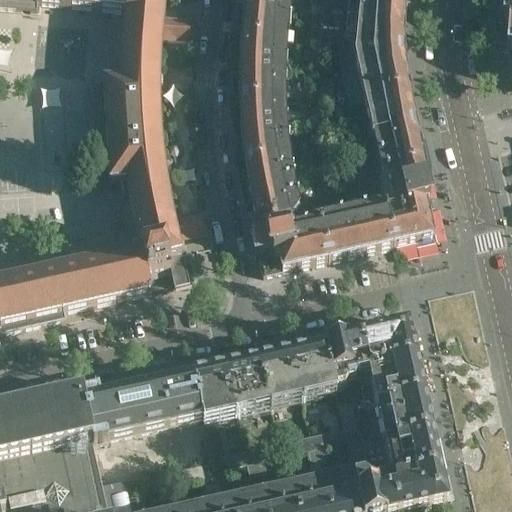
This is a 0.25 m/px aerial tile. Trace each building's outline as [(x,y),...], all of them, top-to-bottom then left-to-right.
[(160,107),(160,89),(160,78),(160,66),(161,55),(162,43),(194,46),(196,26),(164,23),(165,0),(0,0),(0,12),(36,16),(38,10),(125,16),(124,24),(120,72),(115,71),(114,86),(103,87),(109,183),(109,189),(120,188),(123,203),(128,202),(139,252),(140,256),(138,256),(136,254),(132,255),(131,258),(59,274),(57,265),(31,271),(33,280),(10,285),(8,276),(0,277),(0,339),(65,325),(64,318),(151,299),(149,287),(150,287),(149,282),(154,281),(153,277),(170,273),(167,259),(180,256),(178,245),(210,238),(205,218),(173,225),(170,209),(167,192),(166,180),(165,174),(164,168),(163,156),(162,143),(161,137),(161,131),(160,119),(160,107)] [(290,15),(282,15),(283,0),(238,0),(238,13),(246,13),(243,46),(282,47),(284,33),(288,33),(290,15)] [(402,23),(403,0),(365,0),(364,21),(402,23)] [(511,0),(503,0),(501,25),(502,26),(505,27),(511,27),(511,0)] [(400,61),(402,23),(364,21),(363,44),(359,43),(358,64),(400,61)] [(511,27),(505,27),(502,56),(503,57),(511,57),(511,62),(511,27)] [(285,93),(285,77),(286,60),(282,60),(282,47),(243,46),(241,76),(240,108),(280,106),(280,93),(285,93)] [(407,98),(400,61),(358,64),(362,84),(366,83),(370,105),(407,98)] [(414,136),(407,98),(370,105),(374,128),(370,128),(373,144),(414,136)] [(288,152),(286,135),(285,119),(281,119),(280,106),(240,108),(242,139),(245,171),(285,165),(284,152),(288,152)] [(422,173),(414,136),(373,144),(376,160),(381,159),(386,181),(422,173)] [(298,208),(294,192),(291,176),(287,177),(285,165),(245,171),(251,201),(257,231),(289,224),(292,218),(295,218),(293,209),(298,208)] [(432,215),(422,173),(386,181),(394,218),(386,220),(393,253),(431,244),(424,217),(432,215)] [(393,253),(386,220),(380,216),(371,219),(370,213),(332,221),(333,227),(320,230),(328,267),(393,253)] [(328,267),(320,230),(306,233),(306,230),(291,233),(289,224),(257,231),(250,232),(256,260),(257,259),(263,282),(328,267)] [(189,288),(184,268),(182,256),(180,256),(167,259),(170,273),(174,291),(189,288)] [(422,401),(410,348),(412,345),(411,337),(408,335),(407,332),(360,342),(364,360),(359,361),(361,373),(367,372),(372,375),(374,387),(370,387),(376,412),(422,401)] [(361,373),(359,361),(364,360),(360,342),(343,346),(340,344),(332,346),(330,348),(325,350),(335,394),(341,393),(344,388),(343,383),(356,380),(355,375),(361,373)] [(335,394),(325,350),(314,352),(312,355),(296,359),(272,364),(269,362),(262,364),(261,367),(259,367),(269,411),(335,397),(335,394)] [(269,411),(259,367),(257,368),(254,365),(248,367),(246,370),(206,379),(203,377),(196,378),(195,381),(193,382),(193,383),(202,425),(202,426),(269,411)] [(202,425),(193,383),(103,403),(102,399),(81,404),(92,454),(110,450),(109,446),(202,425)] [(438,473),(422,401),(376,412),(389,472),(393,471),(396,483),(438,473)] [(105,511),(101,492),(98,483),(92,454),(81,404),(0,421),(0,511),(105,511)] [(346,417),(345,413),(345,409),(338,410),(340,419),(346,417)] [(353,416),(346,417),(340,419),(344,438),(357,435),(353,416)] [(361,454),(359,445),(357,435),(344,438),(349,457),(355,456),(361,454)] [(329,451),(327,440),(311,444),(313,455),(316,454),(324,452),(329,451)] [(313,455),(311,444),(294,447),(297,458),(308,456),(313,455)] [(326,464),(324,452),(316,454),(318,465),(326,464)] [(318,465),(316,454),(313,455),(308,456),(310,467),(318,465)] [(263,466),(261,455),(245,458),(247,469),(255,468),(263,466)] [(357,464),(355,456),(349,457),(350,466),(357,464)] [(247,469),(245,458),(228,462),(231,473),(247,469)] [(265,477),(263,466),(255,468),(257,479),(265,477)] [(257,479),(255,468),(247,469),(249,481),(257,479)] [(202,481),(200,470),(192,472),(194,483),(202,481)] [(194,483),(192,472),(184,473),(186,485),(194,483)] [(447,501),(445,493),(442,491),(438,473),(396,483),(392,487),(387,489),(390,501),(395,500),(397,511),(424,511),(446,507),(445,504),(447,501)] [(115,489),(113,479),(98,483),(101,492),(115,489)] [(397,511),(395,500),(390,501),(387,489),(381,490),(380,484),(367,487),(366,482),(361,479),(354,481),(360,511),(397,511)] [(360,511),(354,481),(293,494),(296,511),(360,511)] [(142,495),(139,483),(131,485),(134,496),(142,495)] [(136,511),(134,496),(131,485),(115,489),(101,492),(105,511),(136,511)] [(296,511),(293,494),(232,508),(232,511),(296,511)]
